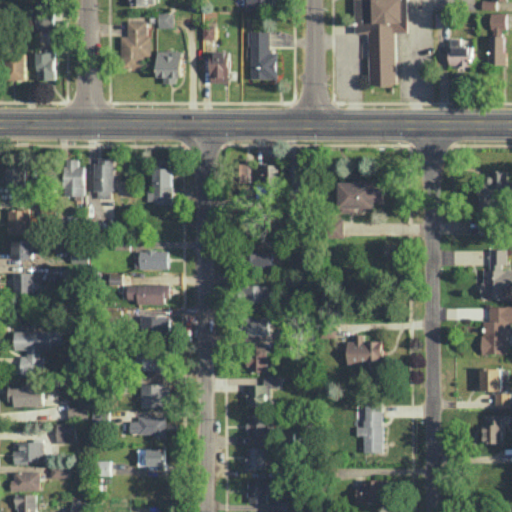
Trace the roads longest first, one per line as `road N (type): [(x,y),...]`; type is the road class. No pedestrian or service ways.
road 1 (tertiary): [(0,122),(511,124)]
road 2 (residential): [(206,511),(202,124)]
road 3 (residential): [(432,511),(432,124)]
road 4 (residential): [(312,124),(312,0)]
road 5 (residential): [(87,0),(88,123)]
